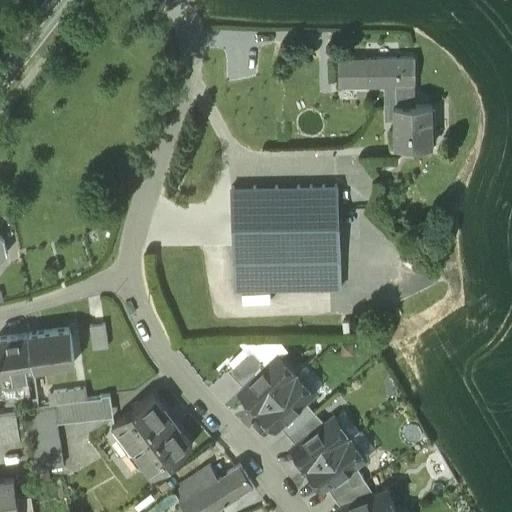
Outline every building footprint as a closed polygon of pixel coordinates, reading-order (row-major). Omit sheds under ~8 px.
[(411,58),(364,59),(365,88),(375,87),(375,83),(412,82),(411,58)] [(428,106),(413,106),(412,86),(394,87),(395,107),(391,107),(392,147),(429,146),(428,106)] [(335,185),(230,187),(231,291),(337,289),(336,228),(335,185)] [(91,325),(93,348),(111,346),(109,323),(91,325)] [(71,367),(67,331),(26,337),(30,372),(71,367)] [(26,337),(0,340),(0,376),(8,375),(9,380),(24,378),(23,373),(30,372),(26,337)] [(254,350),(249,350),(227,371),(243,388),(267,364),(254,350)] [(243,388),(239,392),(257,411),(296,373),(278,354),(267,364),(243,388)] [(296,373),(257,411),(275,429),(280,425),(305,400),(314,391),(296,373)] [(82,391),(44,397),(46,408),(84,402),(82,391)] [(160,408),(149,395),(110,427),(150,476),(189,444),(180,432),(176,435),(156,411),(160,408)] [(305,400),(280,425),(287,435),(315,411),(305,400)] [(50,408),(24,412),(34,473),(60,469),(50,408)] [(315,411),(287,435),(296,444),(324,422),(315,411)] [(13,414),(0,415),(0,442),(17,441),(13,414)] [(296,444),(291,448),(306,468),(350,436),(334,415),(324,422),(296,444)] [(350,436),(306,468),(322,489),(327,485),(356,464),(366,456),(350,436)] [(356,464),(327,485),(334,496),(365,479),(356,464)] [(239,465),(199,492),(211,510),(249,485),(249,486),(252,485),(239,465)] [(365,479),(334,496),(341,507),(374,493),(365,479)] [(12,480),(0,481),(0,511),(17,511),(15,499),(12,480)] [(341,507),(335,509),(336,511),(394,511),(386,489),(374,493),(341,507)] [(207,511),(211,510),(199,492),(177,506),(180,511),(183,509),(185,511),(207,511)] [(28,511),(26,498),(15,499),(17,511),(28,511)]
